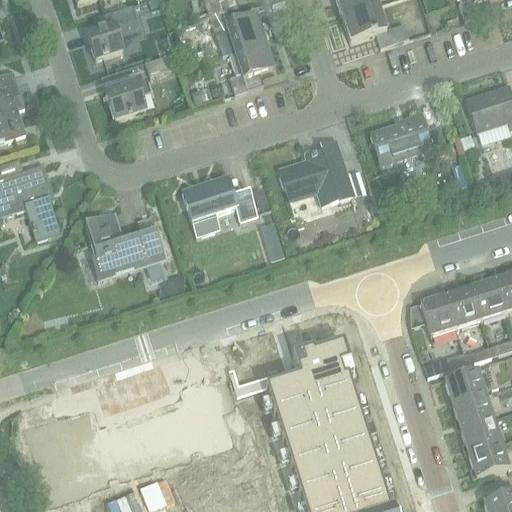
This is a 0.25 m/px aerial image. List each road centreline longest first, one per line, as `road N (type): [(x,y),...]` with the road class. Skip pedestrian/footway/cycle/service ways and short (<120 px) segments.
road 1 (residential): [(42,0),(96,149),(159,166),(330,107)]
road 2 (residential): [(0,389),(373,275)]
road 3 (residential): [(330,107),(511,54)]
road 4 (residential): [(414,418),(373,275)]
road 5 (residential): [(373,275),(511,231)]
